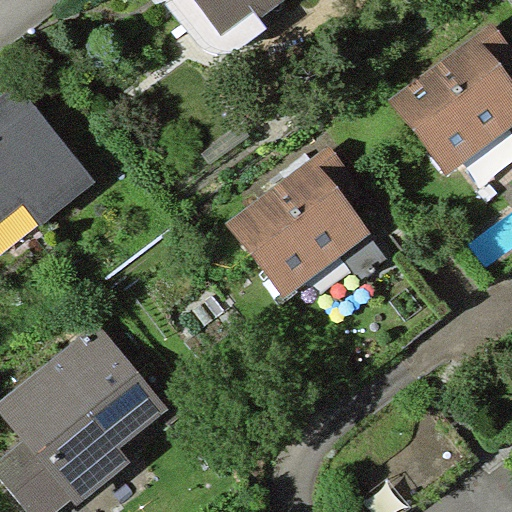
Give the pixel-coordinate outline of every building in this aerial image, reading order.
[(208,0),(237,39),(291,0),(208,0)] [(511,68),(489,38),(402,104),(462,183),(511,144),(511,68)] [(28,86),(0,108),(0,233),(32,209),(50,231),(107,187),(28,86)] [(329,161),(239,228),(300,309),(390,242),(329,161)] [(112,326),(4,408),(34,447),(0,472),(0,476),(27,511),(65,511),(185,420),(112,326)]
